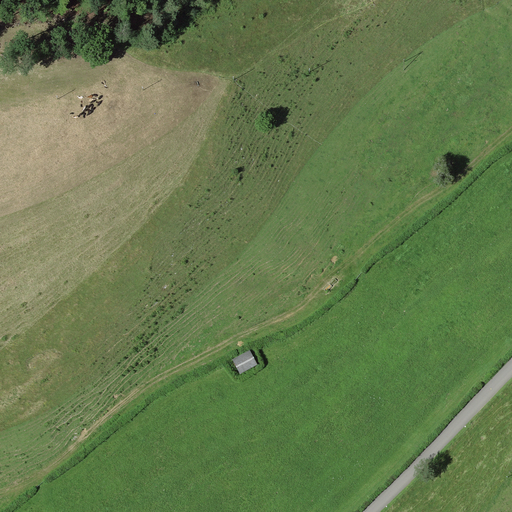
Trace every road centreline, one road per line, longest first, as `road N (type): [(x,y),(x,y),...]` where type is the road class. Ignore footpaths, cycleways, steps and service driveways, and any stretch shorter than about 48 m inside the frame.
road 1 (track): [(511,130),(322,279),(304,305),(126,399),(53,467),(0,494)]
road 2 (tertiary): [(511,368),(371,511)]
